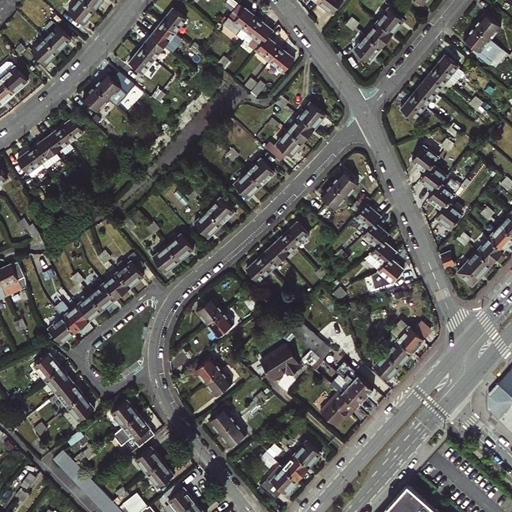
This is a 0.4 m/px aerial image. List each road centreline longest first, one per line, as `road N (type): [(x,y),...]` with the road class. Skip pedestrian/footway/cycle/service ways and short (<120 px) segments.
road 1 (residential): [(253,511),(166,406),(153,362),(157,329),(180,288),(364,117)]
road 2 (residential): [(364,117),(464,346)]
road 3 (primary): [(464,346),(313,511)]
road 4 (residential): [(136,0),(76,72),(0,136)]
road 5 (residential): [(365,495),(453,379),(464,346)]
road 6 (residential): [(364,117),(460,0)]
road 7 (residential): [(281,0),(364,117)]
road 8 (unknown): [(126,197),(63,239),(9,249)]
road 9 (primary): [(365,495),(448,401)]
